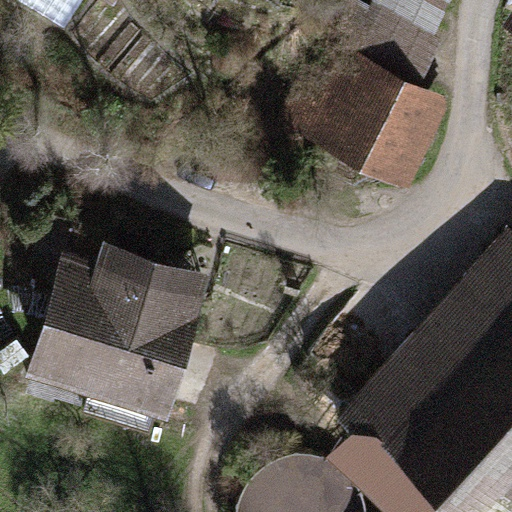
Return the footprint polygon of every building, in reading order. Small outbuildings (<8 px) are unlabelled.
[(33,0),(65,19),(76,0),(33,0)] [(366,0),(349,0),(314,70),(335,80),(349,53),(417,87),(443,33),(435,29),(448,0),(369,0),(369,1),(366,0)] [(417,87),(349,53),(335,80),(314,70),(293,111),(392,160),(426,91),(417,87)] [(511,263),(508,260),(511,255),(511,235),(510,234),(361,394),(395,428),(511,302),(511,263)] [(511,302),(395,428),(361,394),(346,440),(398,488),(423,511),(511,511),(511,255),(508,260),(511,263),(511,302)] [(101,266),(69,256),(37,356),(39,357),(88,372),(95,374),(158,394),(162,396),(197,285),(104,256),(101,266)] [(88,372),(39,357),(30,385),(79,399),(88,372)] [(158,394),(95,374),(87,402),(150,421),(158,394)] [(423,511),(398,488),(380,511),(423,511)]
